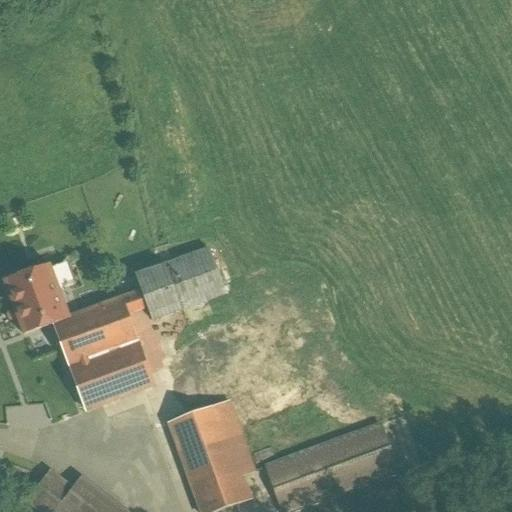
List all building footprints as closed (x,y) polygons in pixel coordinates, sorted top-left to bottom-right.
[(142,293),(70,318),(24,336),(58,425),(156,387),(130,316),(148,310),(153,322),(180,310),(226,294),(210,251),(136,278),(142,293)] [(4,282),(24,336),(70,318),(50,266),(4,282)] [(229,403),(169,425),(200,511),(223,511),(251,502),(243,478),(255,473),(254,469),(229,403)] [(382,425),(270,468),(286,511),(309,511),(402,477),(382,425)] [(73,491),(50,474),(28,502),(41,511),(121,511),(81,481),(73,491)]
